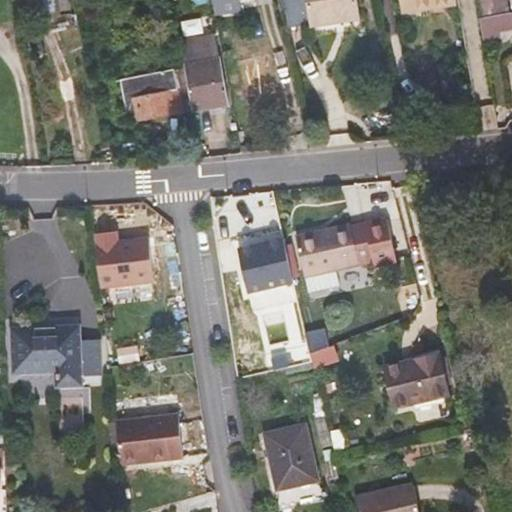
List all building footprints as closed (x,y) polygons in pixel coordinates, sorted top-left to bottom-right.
[(241,11),(239,0),(230,0),(214,3),(216,16),(241,11)] [(357,0),(306,0),(311,27),(361,19),(357,0)] [(400,0),(402,13),(457,5),(456,0),(400,0)] [(508,0),(480,0),(477,1),(480,19),(510,13),(508,0)] [(484,40),(500,37),(499,32),(511,28),(511,12),(510,13),(480,19),(484,40)] [(185,63),(219,57),(215,33),(181,40),(185,63)] [(193,109),(193,111),(228,105),(219,57),(185,63),(186,69),(193,109)] [(193,109),(186,69),(175,71),(174,70),(121,81),(128,119),(137,117),(138,121),(193,109)] [(397,260),(387,217),(350,225),(350,223),(296,236),(309,293),(340,286),(337,274),(397,260)] [(100,285),(153,279),(148,241),(134,242),(134,238),(118,240),(117,229),(94,232),(100,285)] [(238,248),(247,293),(292,282),(283,238),(238,248)] [(81,323),(11,326),(12,375),(54,373),(55,388),(84,387),(84,376),(103,375),(102,339),(82,339),(81,323)] [(316,366),(340,359),(336,344),(311,351),(316,366)] [(449,396),(439,352),(384,365),(395,409),(449,396)] [(179,404),(117,414),(124,457),(186,447),(179,404)] [(320,481),(306,423),(264,433),(277,490),(320,481)] [(125,476),(102,479),(105,502),(128,499),(125,476)] [(277,511),(301,511),(326,506),(320,481),(277,490),(277,511)] [(419,511),(412,483),(356,496),(359,511),(419,511)]
